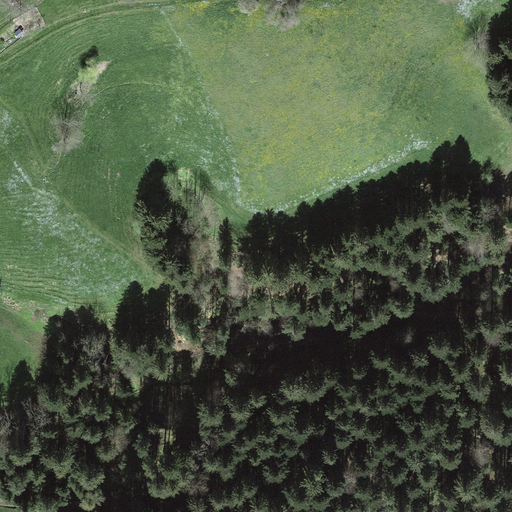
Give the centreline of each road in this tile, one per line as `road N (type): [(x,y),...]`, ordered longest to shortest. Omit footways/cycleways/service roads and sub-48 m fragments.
road 1 (track): [(511,258),(441,303),(132,367),(0,418)]
road 2 (track): [(441,303),(475,340),(485,378),(464,447),(415,511)]
